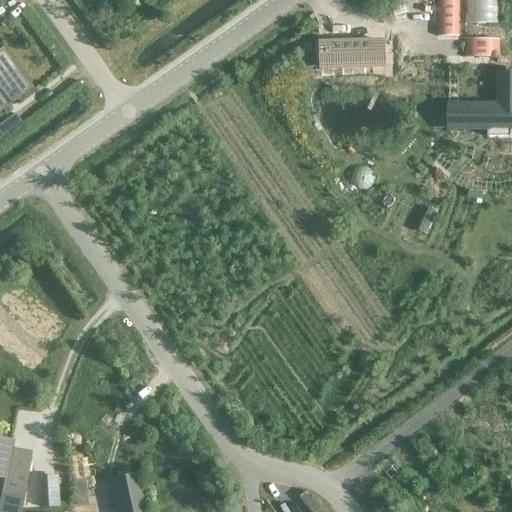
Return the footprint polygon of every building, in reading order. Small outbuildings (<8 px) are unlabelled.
[(437,0),(437,37),(459,37),(459,0),(437,0)] [(382,34),(322,36),(323,60),(383,58),(382,34)] [(0,112),(33,88),(32,87),(31,88),(2,49),(4,48),(3,47),(0,49),(0,112)] [(500,98),(500,106),(465,106),(465,130),(488,130),(488,137),(511,137),(511,130),(511,129),(511,73),(498,74),(498,98),(500,98)] [(15,114),(0,124),(0,139),(22,123),(15,114)] [(0,439),(0,479),(3,480),(0,494),(0,511),(20,511),(28,467),(21,466),(24,452),(10,449),(11,441),(0,439)] [(146,511),(136,467),(107,473),(115,511),(146,511)] [(56,477),(40,478),(42,508),(58,507),(56,477)]
